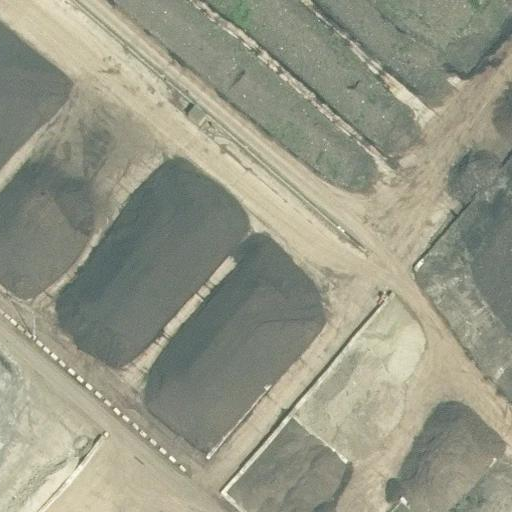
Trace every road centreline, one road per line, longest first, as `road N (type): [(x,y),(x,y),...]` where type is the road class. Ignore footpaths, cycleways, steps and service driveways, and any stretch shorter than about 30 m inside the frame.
road 1 (unknown): [(75,0),(324,209),(378,263),(460,379),(460,411),(372,511)]
road 2 (unknown): [(0,329),(208,511)]
